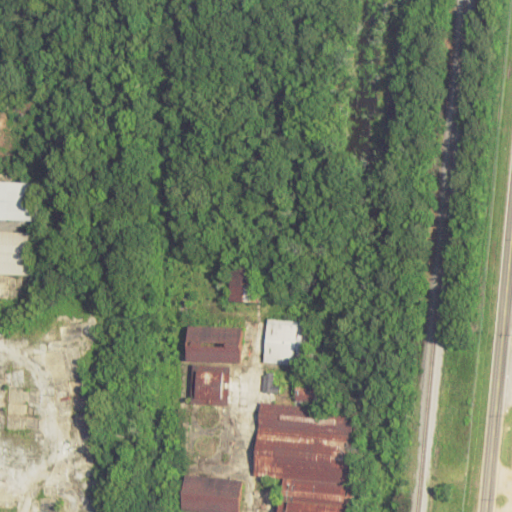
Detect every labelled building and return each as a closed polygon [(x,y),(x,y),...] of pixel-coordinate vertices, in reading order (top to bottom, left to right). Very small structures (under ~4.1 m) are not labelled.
[(0,181),(0,218),(40,219),(41,182),(0,181)] [(36,231),(0,230),(0,273),(35,275),(36,231)] [(261,266),(233,266),(233,301),(261,301),(261,266)] [(305,321),(268,319),(266,363),(303,365),(305,321)] [(244,325),(190,324),(190,361),(244,362),(244,325)] [(231,404),(231,366),(194,366),(193,404),(231,404)] [(276,393),(279,374),(265,373),(263,391),(276,393)] [(262,402),(255,475),(287,478),(284,511),(353,511),(363,412),(320,408),(323,385),(299,383),(297,405),(262,402)] [(202,511),(241,511),(244,479),(187,475),(184,511),(202,511)]
